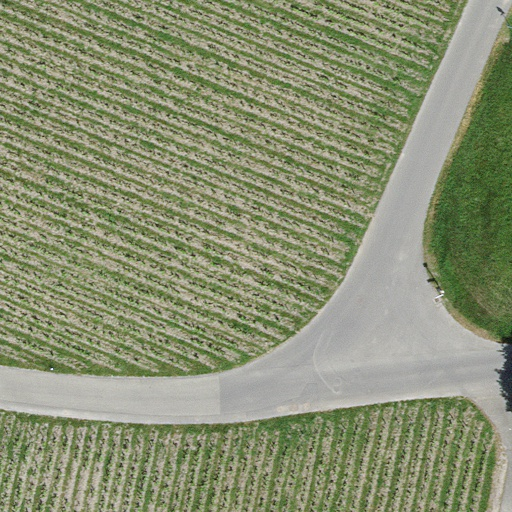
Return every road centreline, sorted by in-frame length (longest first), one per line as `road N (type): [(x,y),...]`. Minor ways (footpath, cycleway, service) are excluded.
road 1 (unclassified): [(351,373),(418,173),(494,0)]
road 2 (unclassified): [(0,389),(186,403),(249,398),(351,373)]
road 3 (unclassified): [(351,373),(511,366)]
